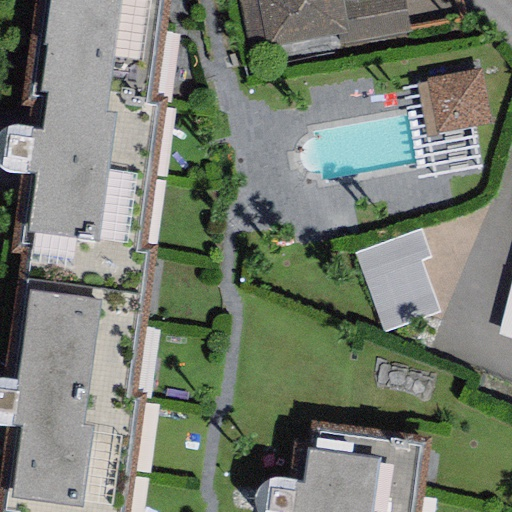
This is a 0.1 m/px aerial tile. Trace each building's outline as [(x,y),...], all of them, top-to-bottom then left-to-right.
[(169,0),(34,0),(21,101),(39,103),(36,127),(31,126),(21,125),(10,125),(1,130),(0,130),(0,167),(0,168),(8,172),(20,173),(9,254),(19,255),(2,376),(0,376),(0,424),(6,425),(0,465),(0,511),(129,511),(145,397),(136,395),(157,246),(148,245),(168,98),(156,96),(169,0)] [(241,0),(239,1),(247,53),(339,34),(340,47),(410,32),(404,0),(241,0)] [(434,80),(436,136),(499,134),(497,77),(434,80)] [(429,233),(370,247),(389,330),(448,316),(429,233)] [(420,511),(430,437),(309,421),(294,419),(286,477),(277,476),(269,478),(263,484),(256,490),(253,500),(255,511),(420,511)]
